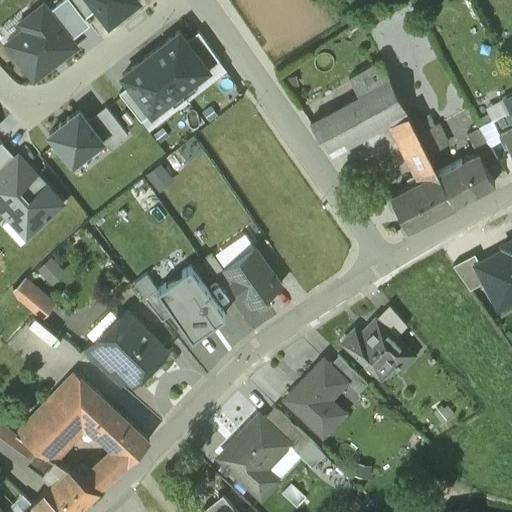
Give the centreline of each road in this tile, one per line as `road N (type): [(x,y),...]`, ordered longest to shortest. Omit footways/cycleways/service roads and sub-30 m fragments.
road 1 (residential): [(100,511),(247,365),(385,269)]
road 2 (residential): [(385,269),(191,0)]
road 3 (residential): [(172,0),(59,89),(30,97),(0,84)]
road 4 (residential): [(385,269),(511,201)]
